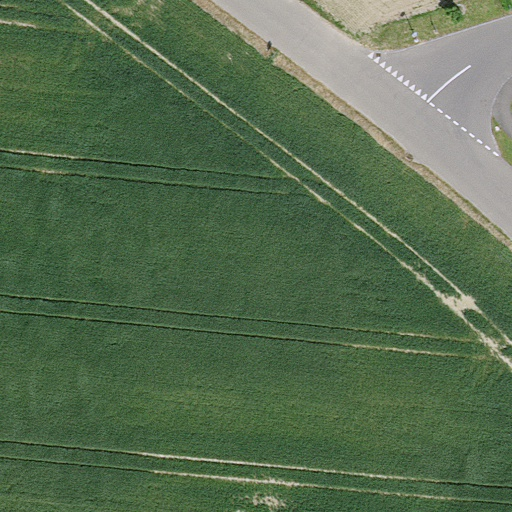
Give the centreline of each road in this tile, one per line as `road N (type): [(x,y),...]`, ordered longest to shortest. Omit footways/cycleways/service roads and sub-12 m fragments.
road 1 (unclassified): [(246,0),(406,122)]
road 2 (unclassified): [(406,122),(511,203)]
road 3 (residential): [(511,45),(462,71),(406,122)]
